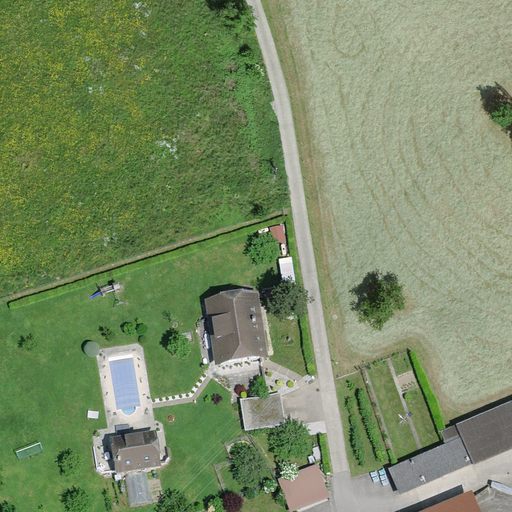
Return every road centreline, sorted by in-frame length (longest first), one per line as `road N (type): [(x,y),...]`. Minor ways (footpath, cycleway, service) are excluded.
road 1 (unclassified): [(252,0),(278,85),(308,268)]
road 2 (residential): [(347,511),(308,268)]
